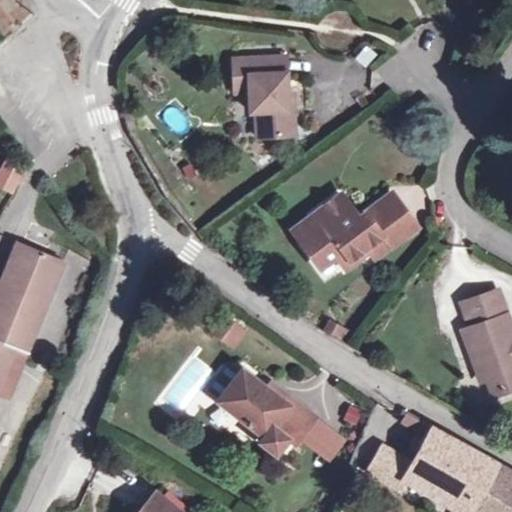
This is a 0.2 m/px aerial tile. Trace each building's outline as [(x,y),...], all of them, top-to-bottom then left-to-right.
[(34,14),(21,0),(0,0),(0,34),(5,40),(22,24),(34,14)] [(238,76),(239,92),(240,114),(245,114),(247,139),(287,137),(285,111),(279,111),(275,59),(223,61),(224,77),(238,76)] [(238,76),(224,77),(225,93),(239,92),(238,76)] [(172,106),(161,117),(180,135),(191,124),(172,106)] [(5,156),(0,166),(0,188),(14,195),(28,168),(5,156)] [(368,245),(380,236),(374,226),(400,207),(386,188),(353,211),(336,189),(303,213),(312,225),(295,238),(313,262),(330,249),(341,264),(368,245)] [(374,226),(380,236),(385,243),(412,223),(400,207),(374,226)] [(312,225),(303,213),(286,226),(295,238),(312,225)] [(380,236),(368,245),(373,251),(385,243),(380,236)] [(57,261),(14,244),(0,279),(0,305),(5,292),(41,305),(57,261)] [(461,333),(477,372),(486,369),(491,383),(497,396),(511,389),(511,334),(494,291),(460,305),(470,330),(461,333)] [(0,343),(11,348),(23,352),(41,305),(5,292),(0,305),(0,343)] [(210,333),(234,349),(248,329),(224,313),(210,333)] [(330,318),(323,329),(343,341),(350,330),(330,318)] [(0,380),(11,348),(0,343),(0,380)] [(285,402),(267,387),(242,366),(219,396),(261,431),(255,438),(271,452),(284,438),(290,443),(313,416),(290,397),(285,402)] [(486,369),(477,372),(482,386),(491,383),(486,369)] [(285,402),(290,397),(271,381),(267,387),(285,402)] [(426,426),(400,413),(394,422),(420,437),(426,426)] [(420,437),(407,459),(399,473),(453,505),(465,511),(472,511),(495,467),(426,426),(420,437)] [(399,473),(407,459),(373,444),(358,472),(390,487),(399,473)] [(511,511),(511,477),(495,467),(472,511),(511,511)] [(169,511),(148,496),(135,511),(169,511)]
